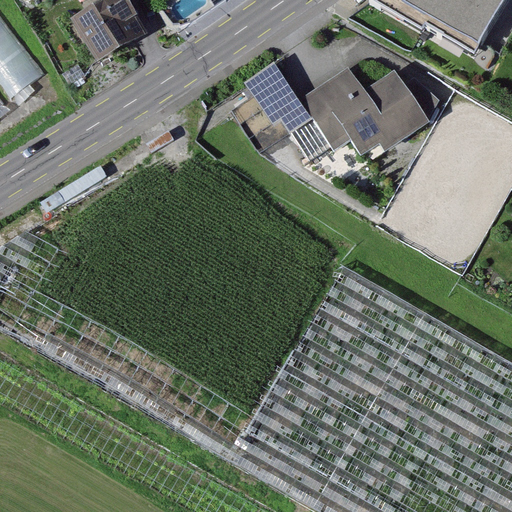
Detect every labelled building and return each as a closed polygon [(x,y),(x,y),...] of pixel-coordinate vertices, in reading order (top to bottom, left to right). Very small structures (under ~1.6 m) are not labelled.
[(124,0),(101,0),(72,17),(97,61),(144,34),(124,0)] [(509,9),(492,0),(384,0),(367,13),(473,72),(509,9)] [(0,82),(16,104),(48,79),(0,14),(0,82)] [(382,160),(426,130),(389,77),(361,97),(346,74),(296,108),(270,70),(242,90),(281,147),(306,130),(327,159),(345,147),(356,163),(375,149),(382,160)] [(0,249),(0,332),(313,511),(511,511),(511,367),(146,158),(0,249)] [(0,403),(193,511),(272,511),(0,358),(0,403)]
